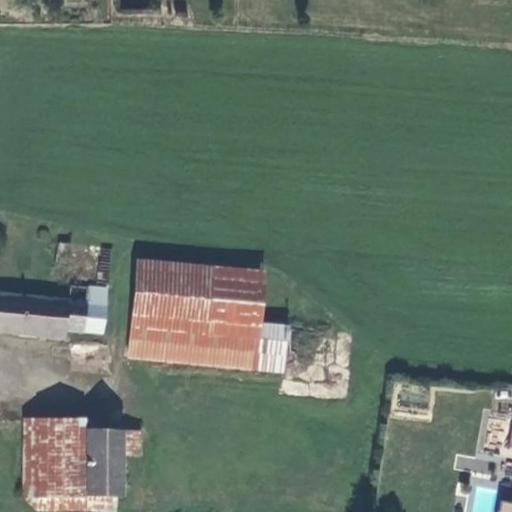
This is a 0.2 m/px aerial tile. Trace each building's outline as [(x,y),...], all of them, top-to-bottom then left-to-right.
[(128,357),(240,367),(284,371),(288,326),(258,323),(263,271),(136,260),(128,357)] [(82,331),(82,329),(88,287),(70,285),(69,300),(0,293),(0,330),(65,338),(66,330),(82,331)] [(100,332),(106,289),(88,287),(82,329),(100,332)] [(24,419),(24,495),(86,495),(86,430),(85,421),(24,419)] [(122,455),(121,430),(86,430),(86,495),(122,495),(122,455)] [(121,430),(122,455),(138,455),(138,430),(121,430)] [(511,511),(511,501),(500,500),(499,511),(511,511)]
